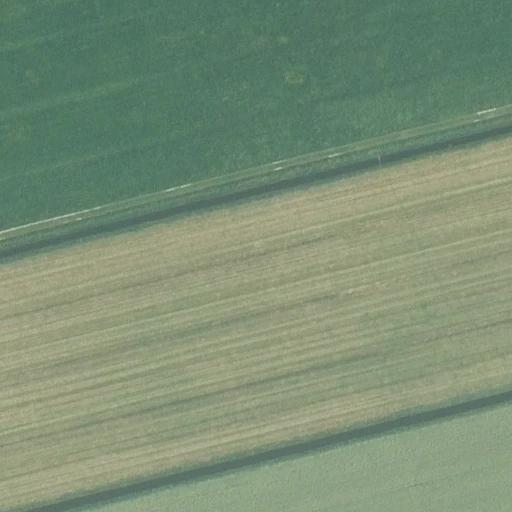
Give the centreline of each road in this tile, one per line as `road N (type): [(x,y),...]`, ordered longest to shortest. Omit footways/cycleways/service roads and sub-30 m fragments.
road 1 (track): [(0,235),(511,112)]
road 2 (track): [(125,511),(511,415)]
